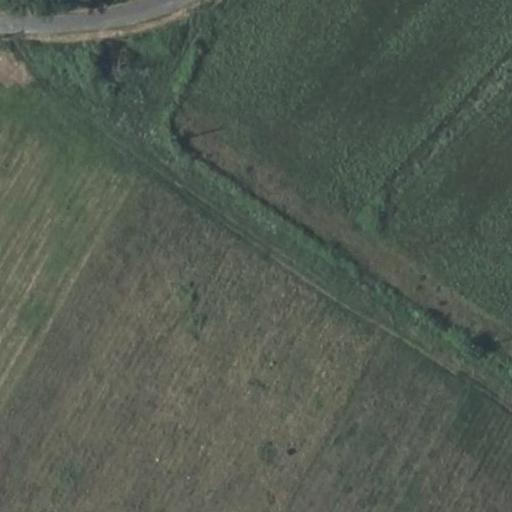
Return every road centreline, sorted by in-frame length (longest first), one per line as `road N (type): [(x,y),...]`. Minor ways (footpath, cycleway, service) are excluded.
road 1 (track): [(511,403),(432,339),(154,169),(141,151),(144,114),(207,0)]
road 2 (unclassified): [(168,0),(96,20),(0,24)]
